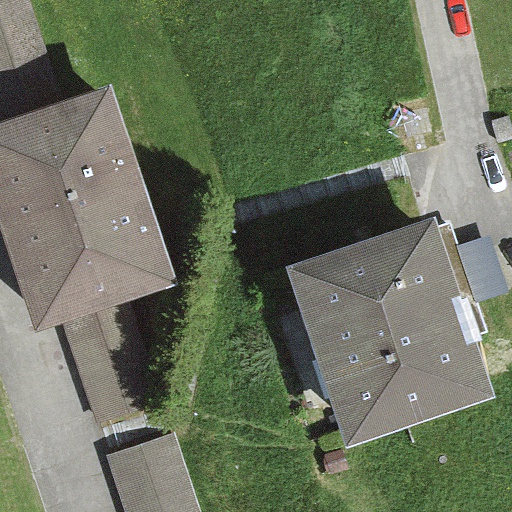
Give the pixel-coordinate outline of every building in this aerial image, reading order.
[(0,0),(0,111),(53,95),(22,0),(0,0)] [(0,218),(34,322),(60,314),(128,292),(175,277),(110,76),(53,95),(0,111),(0,218)] [(489,385),(431,208),(286,256),(344,432),(489,385)] [(60,314),(95,423),(163,401),(128,292),(60,314)] [(196,511),(171,434),(106,456),(124,511),(196,511)]
